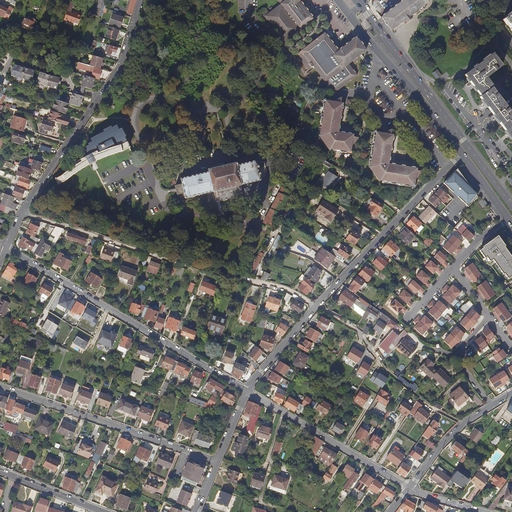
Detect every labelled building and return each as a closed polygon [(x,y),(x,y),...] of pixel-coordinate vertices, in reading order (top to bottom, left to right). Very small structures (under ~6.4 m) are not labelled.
[(99,0),(95,12),(103,15),(105,9),(108,2),(108,0),(99,0)] [(130,0),(127,13),(132,15),(135,0),(130,0)] [(277,0),(280,4),(273,10),(268,13),(265,9),(258,15),(264,22),(265,21),(267,19),(270,23),(273,27),(277,32),(278,33),(284,41),(313,19),(303,7),(299,1),(300,0),(277,0)] [(403,0),(403,1),(395,7),(382,16),(382,17),(391,30),(403,21),(405,23),(411,18),(410,17),(420,10),(418,8),(423,4),(424,5),(428,2),(428,0),(403,0)] [(71,11),(72,10),(68,9),(64,20),(73,23),(74,22),(79,24),(81,16),(77,14),(77,13),(71,11)] [(511,11),(508,14),(509,15),(503,19),(511,31),(511,11)] [(122,19),(111,16),(109,25),(119,28),(122,19)] [(21,23),(31,27),(34,20),(30,18),(29,21),(23,18),(21,23)] [(115,41),(118,31),(109,28),(106,38),(115,41)] [(316,41),(313,41),(313,42),(305,48),(301,47),(301,51),(296,55),(299,59),(298,60),(300,63),(301,62),(307,70),(312,67),(314,69),(319,77),(317,78),(319,82),(322,85),(324,83),(333,94),(356,76),(349,66),(348,65),(350,63),(366,51),(356,38),(343,47),(337,51),(332,46),(324,34),(318,38),(316,38),(316,41)] [(117,49),(109,46),(106,53),(115,56),(117,49)] [(492,53),(464,75),(465,76),(493,54),(492,53)] [(480,98),(486,106),(498,97),(492,88),(493,87),(486,78),(502,66),(493,54),(465,76),(481,96),(480,98)] [(89,67),(91,67),(101,70),(102,66),(100,65),(101,63),(102,59),(92,56),(89,67)] [(91,67),(89,67),(79,64),(77,69),(81,70),(81,71),(89,73),(91,67)] [(13,66),(12,69),(10,76),(30,82),(33,72),(29,71),(30,70),(13,65),(13,66)] [(92,68),(89,77),(94,79),(98,80),(101,71),(92,68)] [(382,80),(386,77),(381,71),(377,74),(382,80)] [(41,75),(38,74),(35,83),(55,89),(57,84),(58,80),(59,79),(42,73),(41,75)] [(91,89),(92,86),(93,84),(94,79),(89,77),(83,76),(80,86),(81,86),(84,87),(91,89)] [(6,97),(12,87),(8,86),(2,96),(6,97)] [(80,104),(80,101),(82,97),(81,96),(82,94),(79,93),(78,96),(71,94),(68,104),(79,108),(80,104)] [(491,112),(495,117),(507,108),(503,103),(498,97),(486,106),(491,112)] [(63,114),(66,104),(58,101),(56,101),(53,111),(63,114)] [(329,105),(323,104),(318,138),(329,153),(351,156),(352,150),(359,140),(353,139),(353,137),(338,135),(342,106),(340,106),(341,101),(329,105)] [(511,114),(507,108),(495,117),(511,139),(511,114)] [(50,113),(47,120),(65,126),(66,120),(59,118),(60,116),(50,113)] [(25,121),(13,117),(10,128),(22,131),(25,121)] [(47,131),(51,132),(53,124),(42,121),(38,132),(46,135),(47,131)] [(128,147),(126,142),(121,144),(116,146),(103,151),(97,154),(96,152),(97,151),(94,146),(113,137),(117,145),(125,141),(121,133),(120,134),(116,126),(91,139),(93,143),(85,148),(89,155),(79,160),(80,162),(71,168),(62,175),(57,178),(60,183),(64,181),(75,173),(83,168),(100,159),(121,151),(128,147)] [(379,135),(373,134),(368,168),(379,182),(414,188),(415,181),(422,172),(416,171),(416,170),(387,165),(392,136),(390,136),(390,130),(379,135)] [(14,134),(12,142),(22,145),(25,138),(14,134)] [(30,170),(38,172),(41,163),(29,159),(26,169),(30,170)] [(259,181),(258,179),(264,177),(263,175),(265,174),(263,165),(256,167),(254,161),(235,166),(234,163),(207,169),(207,172),(180,178),(181,185),(174,187),(178,200),(184,199),(212,192),(214,202),(241,196),(239,186),(259,181)] [(30,174),(31,171),(30,170),(26,169),(19,166),(16,176),(26,180),(28,174),(30,174)] [(330,189),(338,176),(329,170),(321,184),(330,189)] [(468,207),(477,197),(469,186),(468,187),(462,183),(463,180),(456,170),(443,184),(468,207)] [(29,181),(19,178),(17,186),(26,189),(29,181)] [(24,191),(11,186),(10,188),(14,189),(12,195),(21,199),(24,191)] [(445,203),(450,197),(440,187),(428,200),(436,207),(442,200),(445,203)] [(280,189),(277,195),(286,200),(289,194),(280,189)] [(5,207),(10,209),(15,211),(17,206),(12,204),(14,198),(5,195),(0,206),(5,207)] [(275,221),(286,200),(277,195),(262,224),(269,227),(267,230),(270,231),(275,221)] [(310,199),(302,195),(300,201),(304,203),(307,205),(310,199)] [(363,214),(372,221),(382,208),(370,199),(367,202),(369,204),(364,210),(366,211),(363,214)] [(336,211),(321,202),(315,210),(324,216),(323,218),(329,222),(336,211)] [(424,224),(435,214),(428,207),(418,218),(424,224)] [(348,228),(352,221),(346,217),(341,224),(348,228)] [(413,231),(420,224),(412,217),(406,224),(413,231)] [(39,226),(40,224),(36,222),(35,224),(31,222),(26,232),(33,236),(38,228),(39,226)] [(420,224),(413,231),(417,234),(422,228),(422,226),(420,224)] [(39,246),(35,244),(33,248),(32,251),(41,256),(45,248),(49,250),(53,242),(55,244),(59,237),(64,229),(55,226),(48,240),(44,237),(39,246)] [(461,236),(468,241),(473,235),(471,233),(473,230),(467,226),(465,229),(465,230),(461,236)] [(407,245),(415,237),(406,228),(398,236),(407,245)] [(350,231),(345,239),(353,244),(359,236),(350,231)] [(27,245),(33,248),(35,244),(38,239),(33,236),(26,232),(24,236),(29,238),(29,239),(34,242),(33,243),(23,238),(22,240),(20,239),(19,241),(20,242),(19,245),(25,249),(27,245)] [(87,239),(67,233),(66,238),(85,244),(87,239)] [(274,254),(281,236),(278,234),(270,253),(274,254)] [(453,235),(442,246),(450,254),(453,251),(457,254),(462,248),(458,245),(461,242),(453,235)] [(508,279),(511,275),(511,255),(498,236),(479,249),(485,258),(486,257),(490,262),(493,260),(503,274),(504,274),(508,279)] [(398,249),(390,241),(382,250),(390,257),(398,249)] [(332,249),(329,254),(334,257),(340,262),(342,259),(345,261),(350,253),(341,246),(337,252),(332,249)] [(114,253),(110,251),(108,251),(108,249),(103,248),(100,258),(111,262),(112,257),(117,259),(119,253),(115,251),(114,253)] [(313,260),(323,268),(327,263),(329,264),(334,257),(329,254),(322,248),(313,260)] [(439,250),(434,256),(445,267),(448,264),(444,261),(447,257),(439,250)] [(65,254),(60,251),(54,262),(59,265),(59,266),(68,270),(72,262),(63,257),(65,254)] [(384,262),(387,259),(382,255),(379,258),(377,256),(372,263),(381,271),(387,264),(384,262)] [(257,258),(249,272),(252,274),(260,259),(257,258)] [(425,266),(433,273),(436,270),(439,273),(442,270),(431,260),(425,266)] [(155,264),(147,261),(144,268),(152,271),(155,264)] [(3,275),(11,280),(17,270),(13,267),(15,264),(10,262),(3,275)] [(467,277),(469,280),(471,279),(474,283),(482,277),(472,263),(464,269),(466,273),(465,274),(467,277)] [(138,272),(122,265),(118,276),(129,280),(127,284),(132,286),(138,272)] [(372,273),(364,267),(358,275),(366,281),(372,273)] [(313,268),(306,277),(316,284),(319,280),(317,279),(322,272),(316,268),(314,269),(313,268)] [(416,276),(427,286),(430,283),(427,280),(430,277),(421,270),(416,276)] [(103,278),(92,271),(86,281),(98,287),(103,278)] [(269,274),(264,272),(260,280),(266,280),(269,274)] [(36,278),(28,274),(24,282),(32,286),(36,278)] [(307,279),(301,274),(297,277),(303,283),(298,287),(306,294),(314,286),(309,281),(307,278),(307,279)] [(350,286),(348,289),(351,291),(354,294),(363,283),(356,277),(350,285),(350,286)] [(413,280),(407,286),(415,293),(418,290),(422,293),(424,290),(413,280)] [(213,296),(217,287),(203,281),(199,290),(213,296)] [(480,295),(482,298),(484,296),(487,300),(495,294),(485,281),(477,287),(479,291),(478,292),(480,295)] [(53,290),(43,284),(38,293),(35,291),(32,297),(36,299),(39,293),(47,299),(53,290)] [(446,285),(441,290),(445,293),(442,296),(450,304),(461,292),(453,284),(450,288),(446,285)] [(349,294),(351,291),(348,289),(347,288),(344,292),(339,299),(362,317),(367,308),(349,294)] [(399,295),(410,306),(413,303),(409,300),(412,297),(404,289),(399,295)] [(57,304),(67,309),(73,300),(70,298),(70,297),(67,295),(66,296),(63,294),(57,304)] [(281,301),(269,297),(266,307),(278,311),(281,301)] [(141,306),(143,301),(135,298),(133,303),(130,310),(139,314),(140,310),(139,310),(140,306),(141,306)] [(10,302),(1,299),(0,302),(0,314),(4,316),(10,302)] [(407,309),(395,299),(390,305),(398,312),(401,309),(404,312),(406,310),(407,309)] [(303,305),(295,300),(290,308),(298,313),(303,305)] [(436,303),(432,300),(430,303),(429,304),(427,306),(431,309),(428,312),(436,319),(447,307),(439,300),(436,303)] [(76,302),(69,313),(73,316),(75,313),(79,315),(84,307),(76,302)] [(495,312),(494,314),(496,317),(498,320),(500,318),(503,323),(511,316),(501,302),(492,309),(495,312)] [(248,316),(247,318),(252,319),(255,308),(245,305),(242,314),(248,316)] [(366,316),(375,321),(380,313),(374,308),(369,305),(367,308),(362,317),(361,318),(364,319),(366,316)] [(94,318),(96,314),(87,308),(82,317),(91,322),(90,324),(93,326),(97,320),(94,318)] [(158,313),(146,308),(143,316),(145,317),(145,319),(155,322),(158,313)] [(471,326),(472,327),(475,325),(477,322),(476,320),(480,316),(472,309),(459,323),(467,330),(471,326)] [(214,329),(223,332),(227,320),(211,315),(206,328),(213,330),(214,329)] [(418,316),(414,321),(417,324),(414,327),(422,335),(433,323),(425,316),(422,319),(418,316)] [(155,326),(161,329),(165,319),(158,317),(155,326)] [(165,327),(175,331),(179,322),(168,317),(165,327)] [(263,328),(266,319),(257,317),(256,321),(257,321),(256,325),(263,328)] [(330,322),(321,317),(317,325),(325,330),(330,322)] [(53,335),(58,326),(47,319),(41,328),(53,335)] [(393,330),(396,325),(389,320),(386,326),(393,330)] [(288,326),(281,322),(276,331),(278,332),(277,335),(280,337),(282,334),(283,335),(288,326)] [(373,330),(380,335),(385,327),(377,322),(373,330)] [(193,339),(196,332),(184,327),(181,334),(193,339)] [(455,344),(456,345),(459,342),(461,339),(460,338),(464,334),(456,327),(443,340),(451,348),(455,344)] [(310,328),(305,337),(315,343),(320,333),(310,328)] [(480,349),(486,344),(489,342),(488,341),(494,337),(488,328),(482,332),(485,336),(482,338),(480,336),(474,341),(478,345),(475,347),(478,352),(481,350),(480,349)] [(96,342),(105,346),(104,347),(105,349),(107,350),(109,349),(109,348),(111,348),(117,333),(111,330),(110,333),(102,329),(96,342)] [(377,349),(386,357),(396,346),(399,342),(403,338),(406,334),(402,331),(397,337),(392,332),(377,349)] [(259,346),(269,350),(273,337),(264,334),(259,346)] [(84,350),(88,343),(77,336),(72,343),(84,350)] [(123,336),(120,345),(127,348),(127,347),(129,347),(131,343),(129,343),(130,339),(123,336)] [(415,348),(403,338),(399,342),(396,346),(402,351),(403,350),(409,355),(415,348)] [(250,349),(253,344),(247,339),(244,344),(250,349)] [(307,353),(311,345),(304,341),(303,344),(300,342),(297,347),(307,353)] [(255,346),(248,356),(255,362),(262,351),(255,346)] [(147,350),(139,347),(136,353),(152,360),(155,350),(148,347),(148,348),(147,350)] [(353,348),(347,357),(357,364),(364,353),(360,351),(359,352),(353,348)] [(500,361),(507,357),(501,350),(500,351),(498,348),(492,352),(494,355),(492,356),(497,363),(500,361)] [(226,351),(222,360),(231,363),(234,354),(226,351)] [(297,361),(294,365),(301,369),(308,357),(299,352),(295,359),(297,361)] [(21,354),(15,371),(27,375),(32,358),(21,354)] [(161,367),(173,372),(178,363),(165,357),(161,367)] [(420,368),(430,378),(432,376),(436,371),(430,365),(432,363),(427,359),(420,367),(420,368)] [(275,370),(284,376),(289,367),(279,361),(277,364),(278,365),(275,370)] [(362,361),(357,371),(364,375),(369,367),(370,366),(370,365),(362,361)] [(186,366),(178,362),(178,363),(173,372),(173,373),(186,379),(190,369),(185,367),(186,366)] [(249,368),(235,362),(232,368),(234,369),(231,374),(233,375),(232,376),(240,379),(243,374),(245,374),(249,368)] [(3,378),(12,381),(14,373),(8,370),(9,368),(5,367),(5,369),(2,368),(0,372),(0,378),(2,379),(3,378)] [(135,367),(130,379),(140,383),(145,370),(135,367)] [(451,380),(439,368),(436,371),(432,376),(443,388),(451,380)] [(202,373),(195,370),(190,381),(199,384),(201,379),(200,378),(202,373)] [(489,379),(494,388),(498,386),(499,387),(506,383),(505,382),(509,379),(503,370),(500,372),(499,371),(491,376),(492,378),(489,379)] [(272,372),(268,378),(278,384),(281,379),(282,378),(272,372)] [(375,372),(370,380),(382,387),(388,379),(379,373),(378,374),(375,372)] [(28,385),(37,389),(41,378),(32,374),(28,385)] [(46,389),(56,393),(60,381),(50,378),(46,389)] [(213,387),(221,392),(222,390),(224,387),(210,379),(205,389),(210,392),(213,387)] [(74,388),(62,383),(59,393),(62,395),(62,396),(66,397),(67,396),(70,398),(74,388)] [(281,389),(273,386),(272,388),(285,395),(287,392),(281,389)] [(459,387),(455,390),(463,400),(464,399),(465,400),(468,398),(459,387)] [(387,391),(382,388),(378,394),(375,399),(386,406),(392,395),(386,391),(387,391)] [(81,390),(77,400),(81,401),(80,402),(84,404),(85,403),(89,404),(92,394),(88,392),(81,390)] [(236,398),(222,390),(221,392),(217,399),(231,407),(236,398)] [(354,400),(363,405),(369,396),(360,390),(354,400)] [(463,400),(455,390),(448,395),(456,405),(463,400)] [(113,397),(106,394),(101,392),(97,403),(109,407),(113,397)] [(274,400),(282,403),(285,396),(277,393),(274,400)] [(306,397),(302,403),(307,406),(311,400),(306,397)] [(190,401),(211,410),(213,406),(191,398),(190,401)] [(302,405),(289,398),(285,405),(295,411),(296,409),(299,411),(302,405)] [(14,402),(9,400),(5,410),(19,415),(22,406),(14,403),(14,402)] [(117,409),(136,417),(140,408),(121,401),(117,409)] [(317,402),(314,407),(323,413),(323,412),(326,414),(331,405),(323,401),(321,405),(319,404),(320,403),(317,402)] [(403,414),(407,416),(409,413),(413,407),(404,401),(398,409),(404,413),(403,414)] [(423,406),(417,401),(413,407),(409,413),(423,424),(430,415),(421,409),(423,406)] [(249,414),(242,433),(252,436),(255,426),(259,413),(261,408),(258,407),(258,405),(249,402),(245,413),(249,414)] [(152,411),(141,406),(140,408),(136,417),(148,421),(152,411)] [(31,419),(35,420),(38,413),(25,408),(22,415),(25,417),(24,421),(29,423),(31,419)] [(171,419),(159,414),(155,423),(162,426),(162,427),(166,429),(171,419)] [(438,424),(432,419),(421,435),(427,439),(432,432),(434,433),(437,428),(436,427),(438,424)] [(53,425),(40,420),(36,432),(49,437),(53,425)] [(17,428),(3,422),(1,428),(10,431),(15,433),(17,428)] [(70,439),(75,430),(66,426),(67,424),(63,422),(58,433),(70,439)] [(183,422),(178,432),(183,434),(184,433),(190,435),(194,426),(183,422)] [(343,427),(335,422),(331,429),(339,433),(343,427)] [(272,429),(260,425),(257,436),(269,440),(272,429)] [(355,436),(363,442),(369,433),(360,428),(355,436)] [(468,438),(476,444),(482,434),(474,429),(468,438)] [(195,444),(208,449),(212,439),(199,434),(200,431),(196,430),(192,440),(196,442),(195,444)] [(375,434),(369,443),(377,448),(383,439),(375,434)] [(239,435),(236,443),(235,446),(234,445),(232,451),(237,452),(236,457),(241,458),(247,438),(239,435)] [(497,436),(492,442),(496,445),(501,439),(497,436)] [(315,445),(319,448),(321,445),(323,441),(318,439),(315,445)] [(130,444),(121,440),(117,449),(126,453),(126,452),(129,453),(132,445),(130,444)] [(282,442),(276,440),(273,449),(279,451),(282,442)] [(428,440),(426,443),(433,448),(436,444),(428,440)] [(96,454),(95,453),(92,460),(94,460),(96,457),(99,459),(101,456),(102,456),(107,444),(102,442),(96,454)] [(456,442),(451,448),(463,456),(460,461),(462,462),(470,452),(456,442)] [(91,447),(80,443),(76,453),(87,457),(91,447)] [(325,448),(321,445),(319,448),(316,453),(320,456),(318,459),(327,464),(329,462),(331,464),(336,456),(333,454),(334,453),(325,448)] [(135,456),(133,461),(134,461),(130,470),(132,471),(136,462),(138,463),(140,458),(146,461),(150,452),(145,450),(143,449),(139,447),(135,456)] [(408,454),(417,461),(423,452),(417,447),(413,452),(411,450),(408,454)] [(403,455),(392,448),(386,458),(397,465),(403,455)] [(14,457),(17,459),(19,456),(6,450),(3,458),(12,462),(14,457)] [(156,463),(169,469),(173,459),(166,456),(166,455),(160,453),(156,463)] [(34,462),(19,456),(17,459),(16,463),(21,465),(20,468),(30,472),(34,462)] [(59,464),(47,459),(42,468),(54,474),(59,464)] [(93,463),(94,460),(92,460),(91,462),(85,475),(88,476),(94,464),(93,463)] [(188,462),(181,481),(195,486),(196,484),(197,484),(203,468),(188,462)] [(410,468),(402,462),(396,471),(404,477),(410,468)] [(68,464),(66,463),(59,479),(63,480),(69,467),(67,467),(68,464)] [(325,472),(320,480),(323,482),(324,480),(326,482),(332,473),(332,474),(336,467),(332,465),(327,473),(325,472)] [(345,476),(348,479),(354,470),(347,465),(343,471),(346,474),(345,476)] [(471,475),(459,467),(457,471),(451,479),(447,484),(450,486),(454,480),(462,486),(471,475)] [(451,479),(444,474),(437,469),(431,477),(438,482),(440,484),(439,485),(444,488),(447,484),(451,479)] [(224,482),(233,486),(237,475),(229,471),(224,482)] [(319,482),(305,473),(304,474),(299,471),(297,478),(315,488),(319,482)] [(489,480),(477,471),(471,480),(482,489),(489,480)] [(354,472),(343,488),(347,491),(358,475),(354,472)] [(251,486),(261,489),(265,477),(255,473),(251,486)] [(366,484),(369,486),(374,479),(370,477),(366,474),(361,481),(366,484)] [(270,485),(284,490),(288,481),(282,479),(283,478),(274,475),(270,485)] [(492,485),(498,489),(504,481),(500,479),(499,480),(494,477),(491,481),(494,483),(492,485)] [(117,484),(102,478),(94,495),(100,497),(101,495),(111,499),(117,484)] [(73,491),(77,492),(80,486),(76,484),(76,483),(67,479),(63,488),(72,492),(73,491)] [(374,479),(369,486),(368,487),(377,493),(382,485),(374,479)] [(155,494),(158,485),(148,480),(144,489),(155,494)] [(394,492),(385,486),(377,498),(380,500),(380,499),(382,500),(386,494),(391,498),(394,492)] [(511,490),(506,489),(503,499),(511,502),(510,508),(511,508),(511,490)] [(186,507),(188,503),(187,503),(188,499),(189,499),(191,494),(181,491),(176,503),(186,507)] [(231,495),(222,491),(220,496),(220,495),(218,499),(219,499),(217,503),(227,507),(228,504),(232,495),(231,495)] [(131,501),(117,495),(113,504),(117,506),(116,506),(127,511),(131,501)] [(36,510),(42,511),(45,511),(49,502),(39,498),(36,510)] [(411,511),(415,506),(406,500),(395,511),(399,511),(402,509),(407,511),(411,511)] [(435,511),(438,508),(426,501),(425,503),(422,508),(429,511),(435,511)] [(30,511),(32,507),(26,505),(25,506),(16,503),(12,511),(30,511)]
